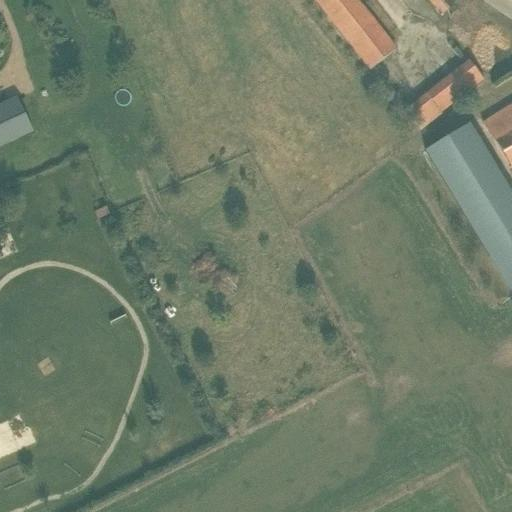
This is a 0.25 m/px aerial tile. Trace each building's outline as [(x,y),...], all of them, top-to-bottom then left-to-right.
[(314,0),(370,70),(396,50),(356,0),(314,0)] [(457,3),(455,0),(428,0),(441,16),(457,3)] [(447,78),(461,96),(483,79),(469,61),(447,78)] [(511,168),(511,167),(511,104),(482,123),(511,168)] [(0,261),(17,254),(9,233),(0,236),(0,261)] [(511,296),(511,243),(489,258),(511,297),(511,296)]
